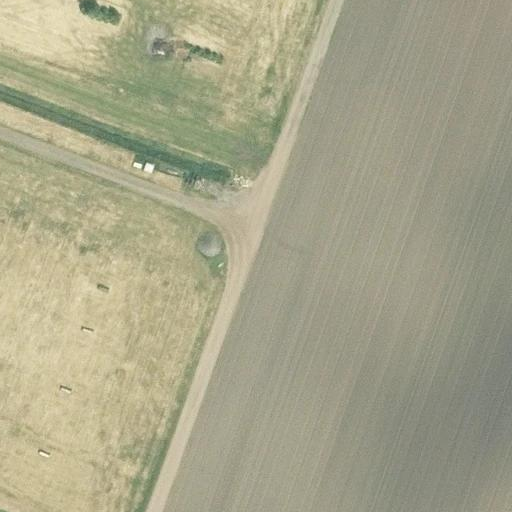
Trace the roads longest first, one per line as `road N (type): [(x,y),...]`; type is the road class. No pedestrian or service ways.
road 1 (track): [(154,511),(334,0)]
road 2 (track): [(251,236),(0,138)]
